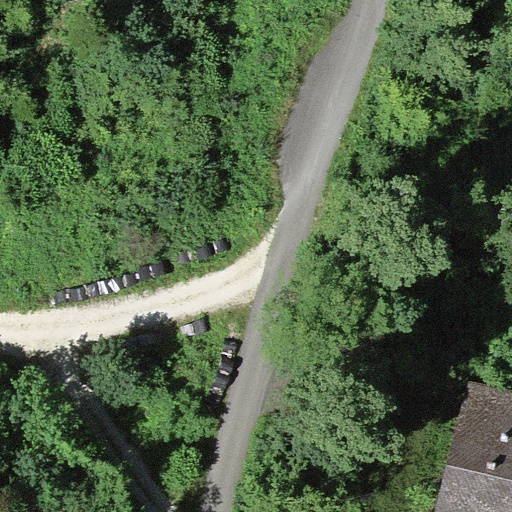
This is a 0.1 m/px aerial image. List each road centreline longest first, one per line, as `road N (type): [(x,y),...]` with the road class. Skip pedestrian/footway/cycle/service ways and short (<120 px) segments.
road 1 (residential): [(210,511),(363,0)]
road 2 (track): [(0,327),(38,332),(283,269)]
road 3 (track): [(159,511),(38,332)]
